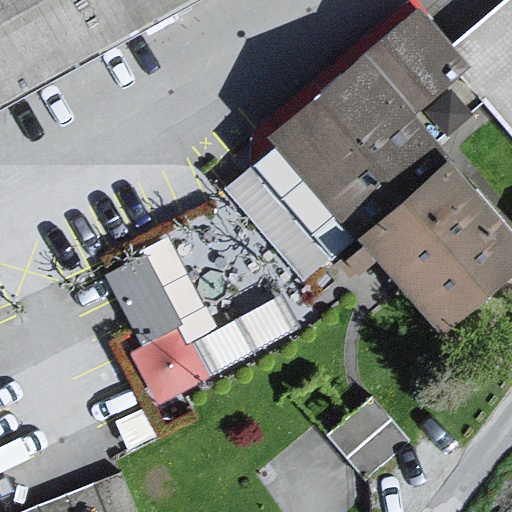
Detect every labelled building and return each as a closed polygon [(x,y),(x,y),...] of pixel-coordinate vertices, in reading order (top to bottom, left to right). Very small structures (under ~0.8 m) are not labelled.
[(0,0),(0,99),(6,111),(206,0),(0,0)] [(425,347),(511,275),(511,251),(435,157),(494,109),(454,61),(413,10),(255,139),(425,347)] [(511,13),(454,61),(494,109),(511,131),(511,13)] [(156,384),(253,344),(238,309),(202,324),(162,228),(101,253),(156,384)] [(375,398),(329,436),(367,480),(412,443),(375,398)] [(136,511),(120,473),(25,511),(136,511)]
